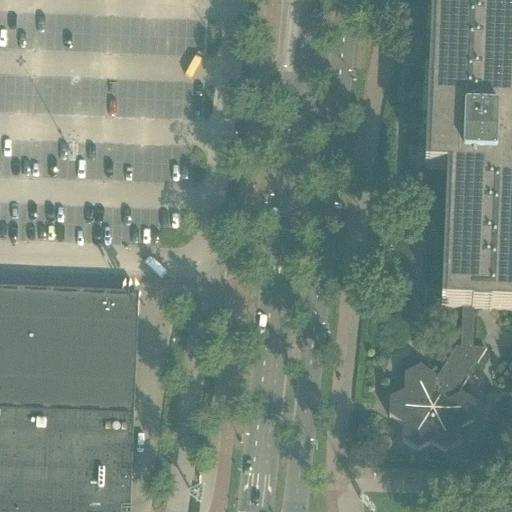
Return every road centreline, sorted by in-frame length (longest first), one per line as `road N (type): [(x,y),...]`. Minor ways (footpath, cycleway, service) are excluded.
road 1 (secondary): [(313,0),(256,511)]
road 2 (secondary): [(296,504),(348,0)]
